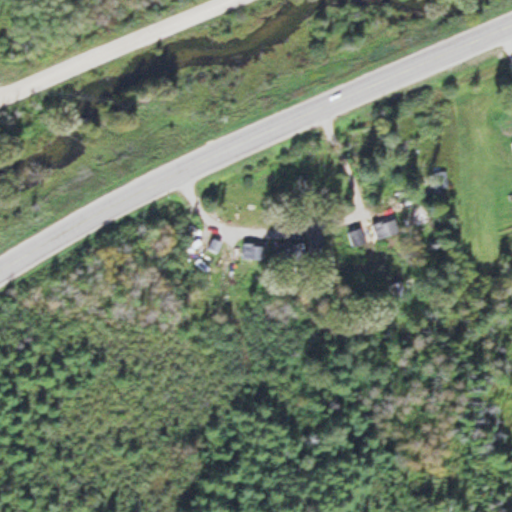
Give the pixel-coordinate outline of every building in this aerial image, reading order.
[(429,221),(422,206),(410,212),(417,226),(429,221)] [(397,232),(392,217),(369,224),(374,240),(397,232)] [(346,232),(351,246),(363,243),(358,228),(346,232)] [(321,230),(308,230),(307,244),(320,245),(321,230)] [(263,260),(263,244),(240,244),(240,260),(263,260)] [(276,246),(276,262),(299,262),(299,246),(276,246)]
